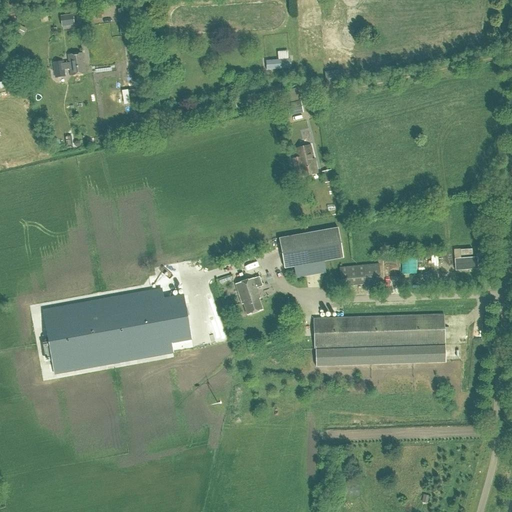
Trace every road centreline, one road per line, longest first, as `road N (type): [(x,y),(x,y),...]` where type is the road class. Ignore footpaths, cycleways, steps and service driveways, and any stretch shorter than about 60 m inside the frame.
road 1 (unclassified): [(480,511),(496,452),(511,240)]
road 2 (track): [(497,429),(332,435)]
